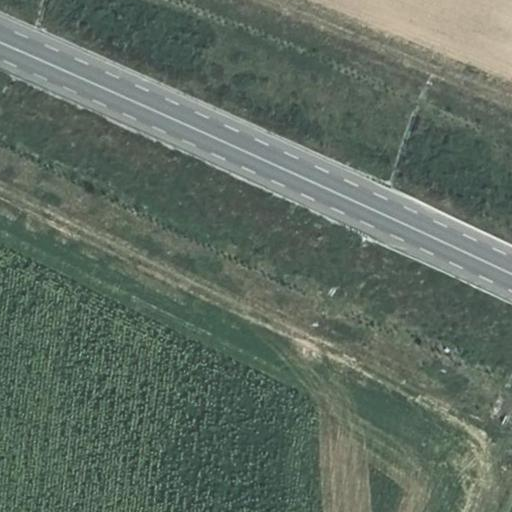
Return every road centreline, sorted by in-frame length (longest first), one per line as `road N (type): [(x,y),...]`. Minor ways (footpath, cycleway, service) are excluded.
road 1 (track): [(0,188),(487,433),(491,473),(474,511)]
road 2 (secondary): [(511,273),(0,48)]
road 3 (track): [(274,0),(511,98)]
